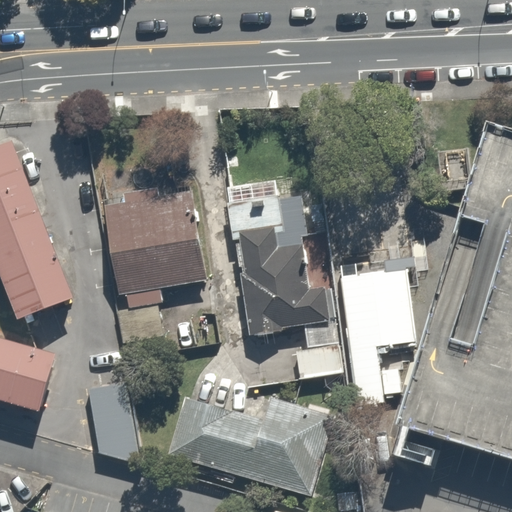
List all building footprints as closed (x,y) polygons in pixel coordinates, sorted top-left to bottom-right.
[(402,431),(511,462),(511,135),(492,129),(402,431)] [(0,145),(0,265),(21,319),(75,298),(14,140),(0,145)] [(402,168),(325,174),(333,267),(369,264),(368,251),(409,248),(402,168)] [(245,204),(226,207),(245,340),(306,331),(309,352),(288,355),(292,382),(347,374),(334,287),(313,290),(304,229),(285,232),(277,179),(242,184),(245,204)] [(204,192),(110,209),(127,299),(221,282),(204,192)] [(408,271),(342,279),(360,407),(384,404),(377,348),(417,342),(408,271)] [(61,356),(0,337),(0,398),(45,411),(61,356)] [(130,382),(91,391),(108,457),(150,471),(130,382)] [(269,419),(189,401),(174,466),(324,500),(343,418),(272,402),(269,419)]
